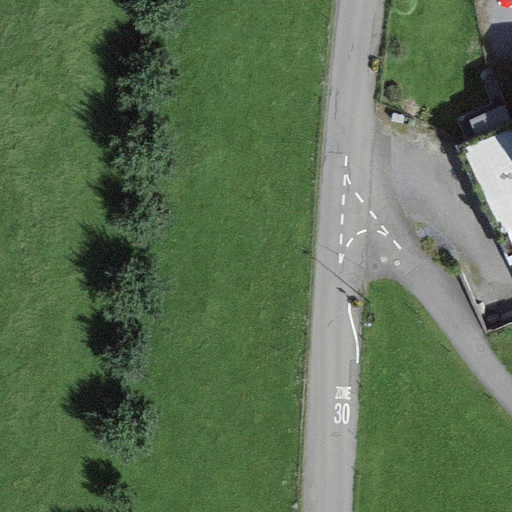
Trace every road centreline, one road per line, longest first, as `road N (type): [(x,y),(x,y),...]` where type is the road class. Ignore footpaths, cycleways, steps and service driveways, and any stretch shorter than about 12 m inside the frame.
road 1 (residential): [(356,216),(342,262),(329,511)]
road 2 (residential): [(511,396),(399,245),(356,216)]
road 3 (residential): [(364,0),(347,167),(356,216)]
